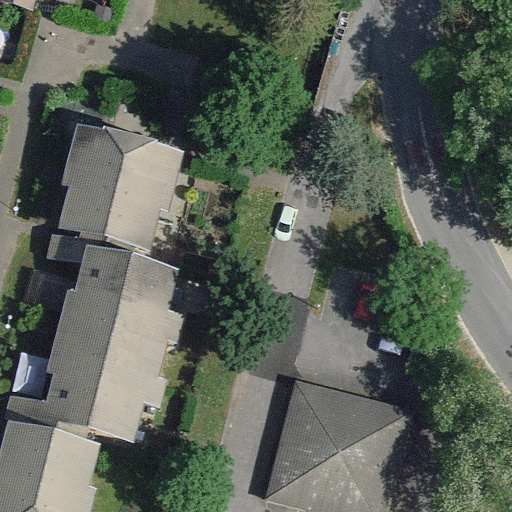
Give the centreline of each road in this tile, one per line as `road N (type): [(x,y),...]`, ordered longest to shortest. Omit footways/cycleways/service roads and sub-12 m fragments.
road 1 (residential): [(228,511),(340,102),(397,0)]
road 2 (residential): [(413,0),(417,98),(437,188),(511,343)]
